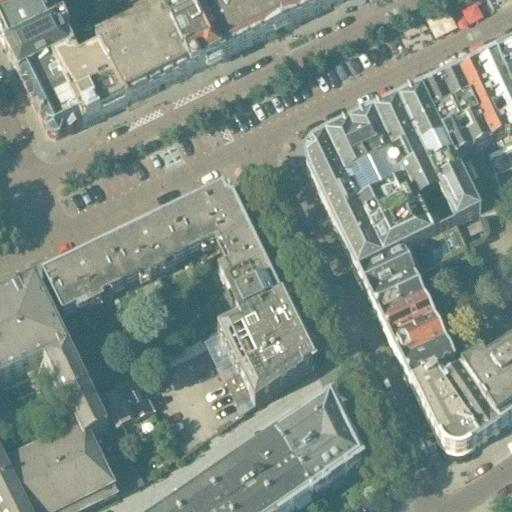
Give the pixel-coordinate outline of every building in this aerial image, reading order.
[(0,0),(0,19),(42,0),(0,0)] [(63,25),(56,10),(60,8),(56,0),(42,0),(0,19),(0,48),(3,50),(5,53),(63,25)] [(89,0),(93,8),(90,9),(95,18),(108,12),(101,0),(89,0)] [(191,78),(353,0),(190,0),(160,15),(191,78)] [(191,78),(160,15),(159,15),(155,8),(112,29),(115,37),(95,47),(97,51),(125,110),(191,78)] [(51,65),(77,53),(63,25),(5,53),(19,81),(51,65)] [(125,110),(97,51),(54,72),(83,131),(125,110)] [(511,56),(495,64),(511,94),(511,93),(511,56)] [(495,64),(476,73),(509,143),(511,141),(511,97),(511,94),(495,64)] [(51,65),(19,81),(46,137),(45,140),(46,141),(47,142),(49,143),(50,144),(51,145),(53,145),(55,145),(56,145),(58,144),(59,142),(83,131),(54,72),(51,65)] [(476,73),(458,82),(492,152),(509,143),(476,73)] [(458,82),(440,91),(473,160),(491,152),(492,152),(458,82)] [(440,91),(422,100),(455,169),(473,160),(440,91)] [(479,222),(455,169),(422,100),(323,148),(324,148),(317,151),(314,153),(311,156),(309,158),(308,161),(307,164),(306,168),(306,171),(307,174),(308,177),(311,184),(310,185),(357,280),(455,234),(479,222)] [(480,223),(511,212),(511,141),(509,143),(492,152),(491,152),(494,159),(477,167),(473,160),(455,169),(479,222),(480,223)] [(250,243),(231,205),(229,206),(229,205),(230,204),(230,203),(231,202),(231,201),(231,200),(231,199),(231,198),(230,197),(229,196),(227,196),(226,196),(223,198),(222,197),(183,215),(181,213),(176,216),(177,218),(169,222),(188,262),(218,248),(222,256),(250,243)] [(188,262),(169,222),(159,227),(157,225),(152,227),(153,230),(120,246),(119,244),(114,246),(114,249),(106,253),(125,293),(149,281),(151,285),(165,278),(163,274),(188,262)] [(466,256),(455,234),(357,280),(368,304),(413,282),(466,256)] [(274,293),(264,272),(256,256),(258,254),(256,250),(253,250),(250,243),(222,256),(230,273),(218,278),(241,325),(280,306),(277,299),(279,297),(277,292),(274,293)] [(125,293),(106,253),(96,257),(94,255),(90,258),(90,260),(58,276),(56,274),(51,276),(52,279),(42,284),(63,323),(86,312),(88,316),(103,309),(101,304),(125,293)] [(424,304),(413,282),(368,304),(378,326),(424,304)] [(0,511),(97,511),(118,502),(90,445),(108,436),(35,287),(0,303),(0,511)] [(424,304),(378,326),(389,347),(434,325),(424,304)] [(302,350),(280,306),(241,325),(217,337),(239,381),(226,388),(236,407),(249,401),(254,412),(313,373),(302,350)] [(434,325),(389,347),(399,368),(444,347),(434,325)] [(455,370),(444,347),(399,368),(410,391),(431,380),(455,370)] [(127,378),(157,364),(150,349),(123,361),(126,368),(123,369),(127,378)] [(511,426),(511,354),(484,374),(475,360),(455,370),(459,377),(498,436),(511,426)] [(109,399),(101,403),(115,433),(117,436),(122,434),(154,418),(134,377),(114,387),(120,399),(111,403),(109,399)] [(498,436),(459,377),(438,391),(478,450),(498,436)] [(478,450),(438,391),(431,380),(410,391),(439,450),(440,452),(441,455),(442,456),(444,457),(445,458),(446,459),(449,461),(451,461),(454,462),(457,462),(459,462),(462,461),(465,460),(478,450)] [(360,469),(331,409),(273,448),(310,502),(360,469)] [(143,490),(119,442),(125,439),(122,434),(117,436),(115,433),(108,436),(90,445),(118,502),(143,490)] [(273,448),(239,471),(267,511),(296,511),(310,502),(273,448)] [(267,511),(239,471),(204,495),(215,511),(267,511)] [(215,511),(204,495),(180,511),(215,511)]
